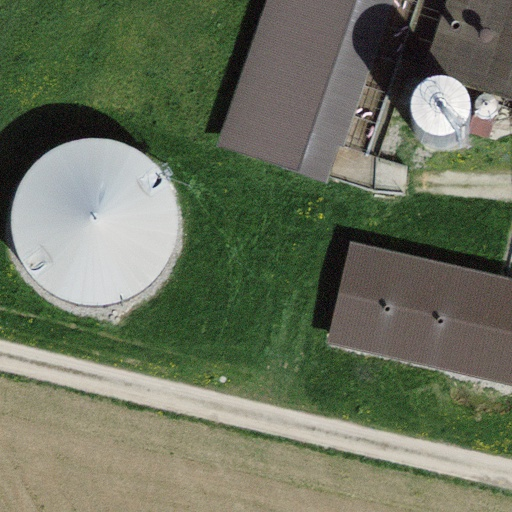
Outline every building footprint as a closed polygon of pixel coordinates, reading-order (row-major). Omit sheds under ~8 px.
[(348,0),(278,0),(230,145),(325,176),(336,145),(304,134),(348,0)] [(511,0),(456,0),(432,74),(511,100),(511,0)] [(417,138),(431,147),(446,148),(460,141),(468,128),(469,112),(463,99),(451,90),(436,88),(428,91),(422,94),(412,106),(410,123),(417,138)] [(31,276),(52,295),(78,305),(106,306),(133,298),(155,281),(170,257),(176,230),(173,203),(160,178),(140,159),(114,147),(86,146),(59,153),(36,170),(20,194),(14,222),(17,250),(31,276)] [(511,288),(355,252),(335,340),(511,381),(511,288)]
